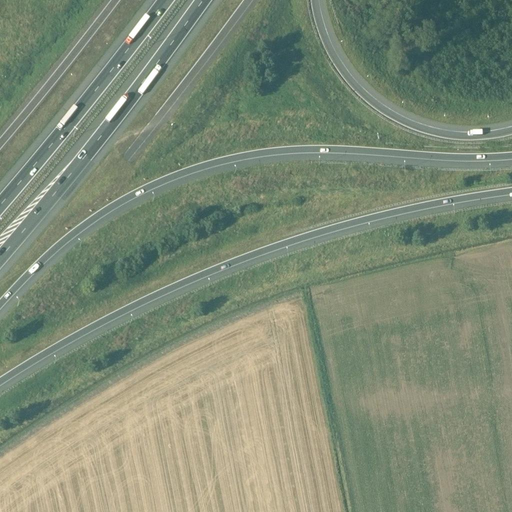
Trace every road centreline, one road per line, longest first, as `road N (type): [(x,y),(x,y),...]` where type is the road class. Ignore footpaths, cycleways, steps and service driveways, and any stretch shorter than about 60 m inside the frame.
road 1 (motorway): [(0,306),(90,221),(134,193),(206,165),(299,149),(511,155)]
road 2 (motorway): [(0,382),(116,313),(268,250),(384,215),(511,191)]
road 3 (motorway): [(0,257),(204,0)]
road 4 (motorway): [(167,0),(0,207)]
road 5 (motorway): [(511,130),(451,136),(375,104),(339,67),(314,0)]
